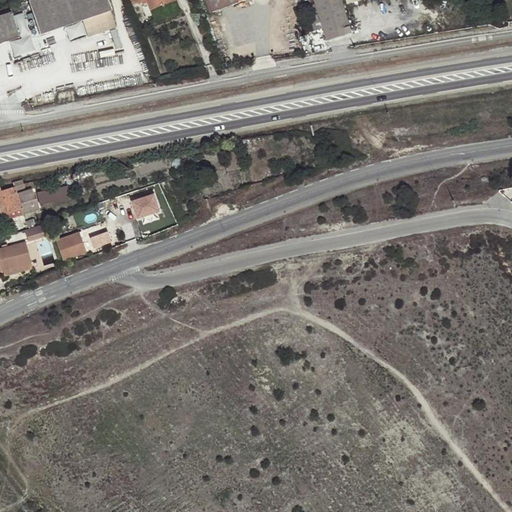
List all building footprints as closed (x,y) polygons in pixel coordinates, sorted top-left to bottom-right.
[(112,10),(108,0),(28,0),(41,34),(83,20),(111,11),(112,10)] [(131,0),(133,5),(142,2),(146,0),(147,3),(151,10),(175,0),(131,0)] [(214,12),(209,0),(205,0),(210,13),(214,12)] [(209,0),(214,12),(245,0),(209,0)] [(342,0),(314,0),(316,4),(307,7),(315,31),(316,31),(324,27),(328,39),(353,31),(342,0)] [(117,27),(111,11),(83,20),(88,36),(117,27)] [(0,43),(20,36),(11,12),(0,15),(0,43)] [(324,27),(316,31),(320,42),(328,39),(324,27)] [(39,191),(42,204),(72,197),(69,184),(39,191)] [(0,187),(0,215),(1,218),(9,215),(8,212),(21,207),(17,193),(14,186),(1,190),(0,187)] [(32,189),(17,193),(21,207),(23,213),(39,207),(36,198),(35,198),(32,189)] [(153,196),(132,202),(137,219),(158,212),(153,196)] [(8,212),(9,215),(9,217),(23,213),(21,207),(8,212)] [(49,233),(45,223),(27,230),(30,240),(49,233)] [(105,226),(89,231),(90,236),(107,232),(105,226)] [(87,252),(79,232),(56,240),(63,260),(87,252)] [(104,234),(90,239),(94,250),(108,244),(104,234)] [(0,270),(3,270),(30,262),(31,262),(26,241),(0,248),(0,270)] [(32,269),(30,262),(3,270),(5,277),(32,269)]
